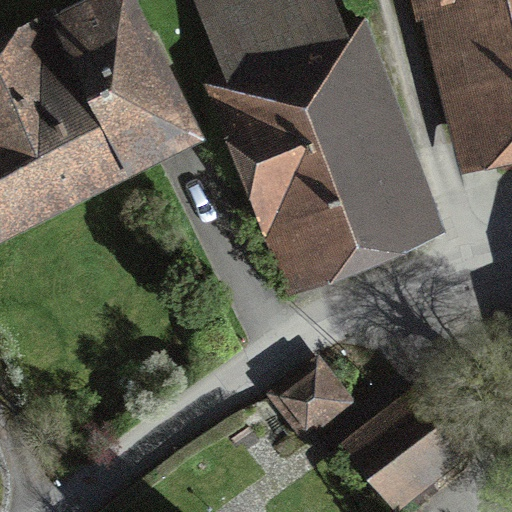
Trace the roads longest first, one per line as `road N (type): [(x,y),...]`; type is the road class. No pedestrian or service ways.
road 1 (residential): [(511,248),(387,286),(299,331),(63,511)]
road 2 (track): [(387,0),(460,262)]
